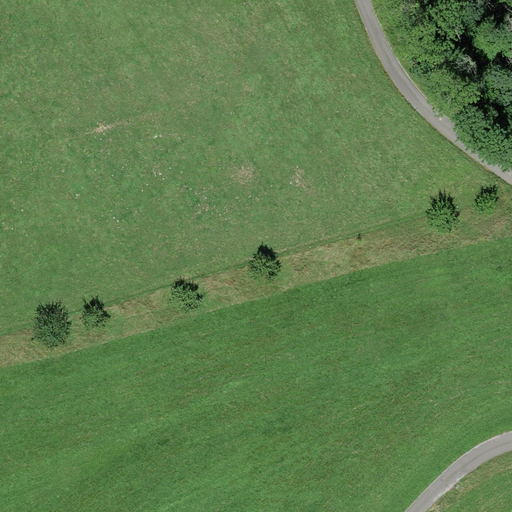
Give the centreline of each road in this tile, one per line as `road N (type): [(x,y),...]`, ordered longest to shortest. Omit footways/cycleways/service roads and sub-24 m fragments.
road 1 (unclassified): [(360,0),(402,84),(449,135),(511,177)]
road 2 (unclassified): [(511,441),(469,459),(416,511)]
